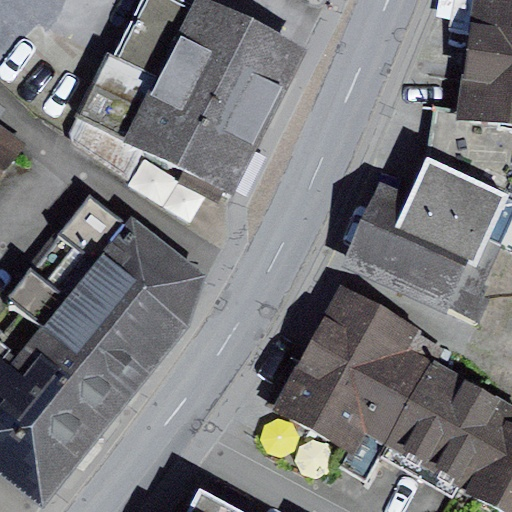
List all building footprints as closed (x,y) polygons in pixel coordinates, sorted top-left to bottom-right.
[(300,58),(180,0),(144,0),(117,54),(266,127),(300,58)] [(511,0),(473,0),(466,52),(511,59),(511,0)] [(33,33),(0,9),(0,68),(5,72),(33,33)] [(110,52),(70,133),(72,145),(128,179),(143,151),(234,192),(266,127),(117,54),(110,52)] [(511,59),(466,52),(456,114),(455,121),(511,129),(511,59)] [(0,106),(0,150),(17,162),(28,145),(0,125),(0,117),(5,110),(0,106)] [(511,129),(455,121),(456,114),(434,111),(429,156),(510,194),(511,186),(511,129)] [(0,150),(0,186),(17,162),(0,150)] [(510,194),(429,156),(412,193),(381,178),(340,265),(477,328),(489,302),(483,286),(501,247),(488,241),(510,194)] [(9,300),(43,326),(133,398),(191,328),(205,275),(133,215),(126,224),(90,196),(9,300)] [(421,330),(344,286),(275,408),(350,451),(340,469),(367,484),(390,446),(437,361),(444,348),(419,334),(421,330)] [(0,341),(0,472),(45,508),(133,398),(43,326),(19,356),(0,341)] [(511,402),(437,361),(390,446),(470,490),(507,418),(511,420),(511,402)] [(511,511),(511,420),(507,418),(470,490),(468,492),(507,511),(511,511)] [(238,511),(202,493),(192,511),(238,511)]
